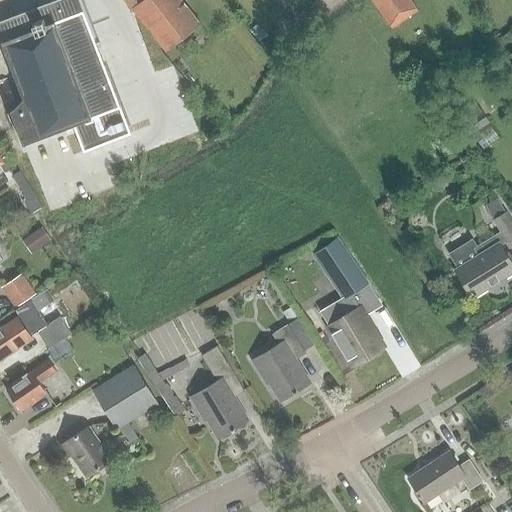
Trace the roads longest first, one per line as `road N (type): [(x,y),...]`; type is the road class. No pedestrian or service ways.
road 1 (residential): [(328,444),(511,330)]
road 2 (residential): [(200,511),(328,444)]
